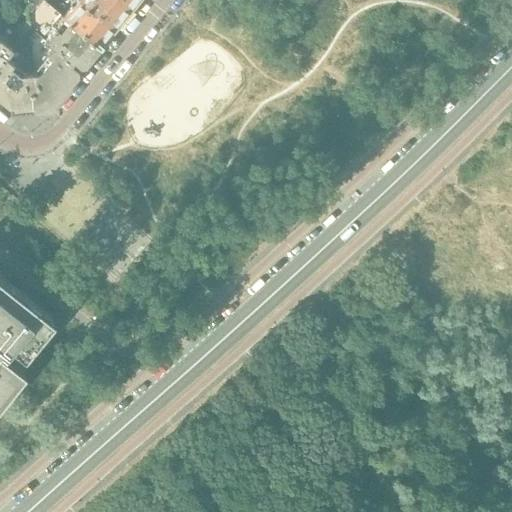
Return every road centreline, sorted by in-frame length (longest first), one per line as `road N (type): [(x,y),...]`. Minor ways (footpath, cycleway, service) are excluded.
road 1 (tertiary): [(34,511),(511,68)]
road 2 (residential): [(167,0),(52,138),(29,144),(0,132)]
